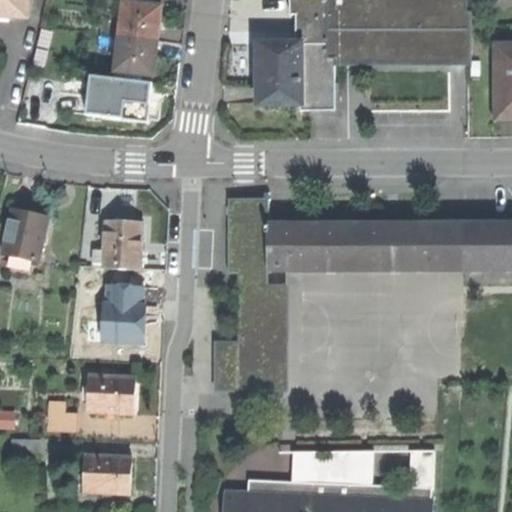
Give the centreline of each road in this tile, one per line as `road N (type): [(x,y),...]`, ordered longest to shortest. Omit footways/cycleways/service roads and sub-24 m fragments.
road 1 (residential): [(191,165),(166,511)]
road 2 (residential): [(191,165),(511,163)]
road 3 (residential): [(0,147),(191,165)]
road 4 (residential): [(191,165),(208,0)]
